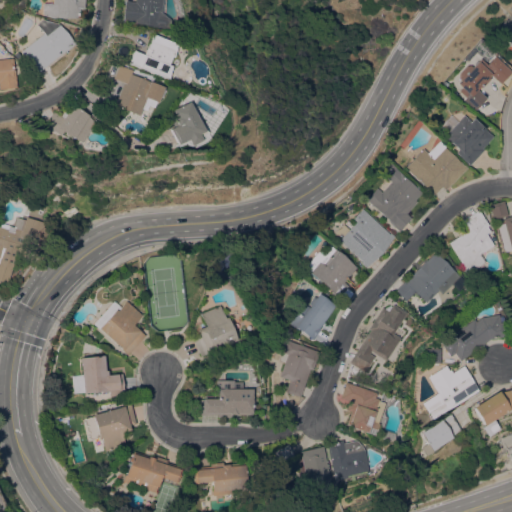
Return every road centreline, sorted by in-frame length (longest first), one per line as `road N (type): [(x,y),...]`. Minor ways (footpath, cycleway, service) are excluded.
road 1 (secondary): [(30,318),(69,268),(120,235),(242,218),(314,189),(358,145),(412,50),(452,0)]
road 2 (residential): [(511,187),(476,193),(447,210),(352,314),(318,419),(194,438),(166,428),(163,373)]
road 3 (secondary): [(470,511),(57,507),(20,436)]
road 4 (residential): [(0,114),(80,75),(95,49),(101,0)]
road 5 (secondary): [(20,436),(15,370),(30,318)]
